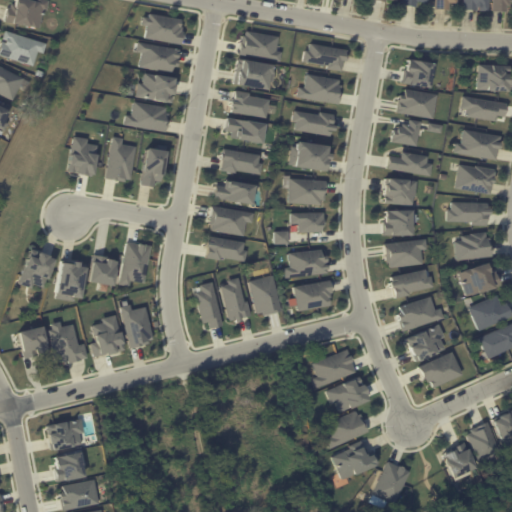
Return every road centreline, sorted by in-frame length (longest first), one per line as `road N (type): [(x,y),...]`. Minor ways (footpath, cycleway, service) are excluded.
road 1 (residential): [(408,423),(511,376),(441,38),(203,0)]
road 2 (residential): [(378,31),(353,179),(353,264),(364,319),(408,423)]
road 3 (residential): [(0,409),(364,319)]
road 4 (residential): [(181,364),(168,274),(215,2)]
road 5 (residential): [(29,511),(0,385)]
